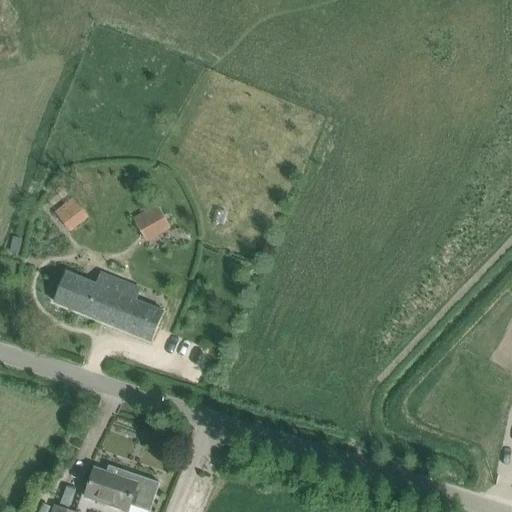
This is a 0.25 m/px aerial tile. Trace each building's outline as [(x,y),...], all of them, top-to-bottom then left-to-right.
[(57,212),(71,230),(89,216),(75,198),(57,212)] [(133,218),(146,242),(170,228),(157,204),(133,218)] [(157,266),(147,254),(140,259),(150,272),(157,266)] [(152,342),(160,324),(169,301),(100,273),(95,284),(66,272),(54,302),(152,342)] [(95,468),(85,498),(128,511),(130,505),(149,511),(150,511),(160,483),(109,466),(108,467),(112,468),(111,473),(95,468)] [(46,511),(52,499),(41,494),(33,511),(46,511)]
